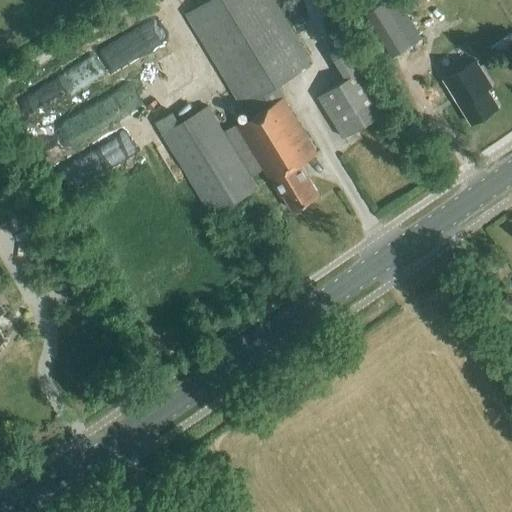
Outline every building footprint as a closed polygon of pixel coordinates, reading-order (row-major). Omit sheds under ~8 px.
[(268,0),(208,0),(185,14),(241,106),(244,105),(251,116),(225,132),(251,176),(263,169),(281,197),(283,196),(293,211),(319,195),(300,164),(317,153),(302,128),(283,97),(285,96),(278,84),(308,66),(268,0)] [(391,57),(422,38),(399,0),(386,0),(365,13),(391,57)] [(491,0),(466,0),(463,2),(490,46),(511,33),(491,0)] [(102,82),(161,55),(150,31),(91,58),(102,82)] [(364,34),(355,38),(364,60),(374,55),(364,34)] [(491,110),(498,106),(485,86),(490,84),(475,60),(443,79),(470,123),(477,119),(477,120),(492,111),(491,110)] [(343,137),(388,110),(364,69),(318,96),(343,137)] [(145,76),(60,128),(73,149),(159,97),(145,76)] [(171,113),(156,122),(162,133),(212,217),(259,188),(251,176),(225,132),(208,105),(178,124),(171,113)]
